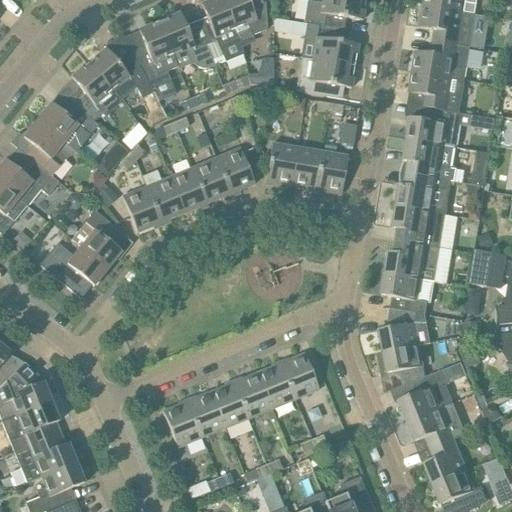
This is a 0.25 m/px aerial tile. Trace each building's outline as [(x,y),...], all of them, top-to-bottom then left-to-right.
[(235,30),(222,0),(216,0),(201,6),(225,64),(243,57),(235,30)] [(222,0),(235,30),(243,57),(243,56),(241,45),(254,40),(253,36),(260,33),(267,31),(265,1),(259,3),(257,0),(222,0)] [(338,30),(340,18),(362,21),(365,0),(308,0),(308,2),(305,24),(306,24),(338,30)] [(424,0),(423,7),(474,16),(476,0),(424,0)] [(435,31),(433,43),(470,49),(476,16),(474,16),(423,7),(420,28),(435,31)] [(180,15),(159,23),(173,56),(183,51),(186,50),(186,52),(187,54),(187,56),(188,58),(189,60),(190,61),(192,63),(193,64),(195,66),(196,67),(198,68),(200,69),(202,69),(204,70),(206,70),(214,67),(201,36),(198,28),(187,33),(180,15)] [(305,24),(271,18),(271,31),(302,37),(305,24)] [(146,50),(133,56),(153,94),(154,93),(152,89),(171,81),(167,72),(177,68),(173,56),(159,23),(138,32),(146,50)] [(304,37),(300,58),(301,58),(313,60),(354,67),(358,46),(336,42),(338,30),(306,24),(304,37)] [(507,43),(497,42),(495,53),(506,55),(507,43)] [(412,73),(452,79),(465,82),(470,49),(433,43),(431,55),(416,52),(412,73)] [(89,65),(120,102),(136,89),(142,99),(153,94),(133,56),(130,50),(129,50),(129,51),(130,51),(132,55),(119,66),(106,51),(89,65)] [(297,80),(295,93),(326,98),(328,86),(351,89),(355,67),(354,67),(313,60),(301,58),(297,80)] [(87,97),(75,108),(98,127),(98,126),(93,122),(119,102),(119,103),(120,102),(89,65),(72,79),(85,94),(87,97)] [(412,73),(409,94),(424,96),(422,108),(429,109),(460,114),(463,93),(450,91),(452,79),(412,73)] [(260,75),(248,75),(251,85),(273,89),(273,74),(260,75)] [(226,95),(251,85),(248,75),(247,75),(248,76),(222,87),(226,95)] [(250,103),(247,93),(228,101),(232,110),(250,103)] [(206,103),(202,94),(190,100),(194,108),(206,103)] [(304,100),(292,98),(290,111),(302,113),(304,100)] [(190,100),(179,104),(183,113),(194,108),(192,104),(192,102),(190,100)] [(317,112),(328,114),(330,105),(318,103),(317,112)] [(98,127),(74,108),(67,117),(51,104),(37,122),(76,153),(98,127)] [(330,105),(328,114),(342,116),(343,107),(330,105)] [(154,112),(152,118),(156,125),(167,119),(161,108),(154,112)] [(460,114),(422,108),(429,109),(427,122),(411,119),(407,141),(457,149),(462,115),(460,114)] [(174,123),(177,133),(189,128),(186,119),(174,123)] [(495,121),(485,120),(483,132),(493,133),(495,121)] [(76,154),(76,153),(37,122),(23,139),(33,147),(25,156),(34,163),(51,178),(65,160),(76,154)] [(165,137),(177,133),(174,123),(162,128),(165,137)] [(138,125),(121,142),(130,150),(146,134),(138,125)] [(147,143),(151,152),(157,150),(153,141),(147,143)] [(419,165),(417,177),(454,183),(456,171),(452,170),(455,149),(457,149),(407,141),(404,163),(419,165)] [(117,142),(108,153),(120,162),(128,152),(117,142)] [(291,187),(297,149),(271,145),(265,183),(291,187)] [(144,154),(137,147),(131,153),(135,162),(144,154)] [(240,149),(216,159),(231,195),(254,185),(240,149)] [(297,149),(291,187),(316,191),(322,153),(297,149)] [(476,152),(471,186),(484,188),(490,154),(476,152)] [(135,162),(131,153),(120,164),(127,171),(135,162)] [(347,158),(322,153),(316,191),(341,195),(347,158)] [(207,204),(231,195),(216,159),(193,169),(207,204)] [(51,178),(34,163),(24,176),(5,161),(0,167),(0,185),(27,207),(40,191),(48,197),(59,184),(51,178)] [(184,214),(207,204),(193,169),(169,179),(184,214)] [(400,186),(396,208),(446,216),(451,183),(454,183),(417,177),(415,188),(400,186)] [(146,188),(161,224),(184,214),(169,179),(146,188)] [(19,216),(27,207),(0,185),(0,234),(2,237),(19,216)] [(118,199),(108,187),(97,196),(107,208),(118,199)] [(137,234),(161,224),(146,188),(122,198),(137,234)] [(79,196),(70,195),(65,201),(68,209),(77,211),(82,205),(79,196)] [(396,208),(393,230),(399,231),(397,243),(440,250),(446,216),(396,208)] [(476,210),(471,215),(470,220),(479,222),(481,211),(476,210)] [(80,248),(107,270),(121,253),(106,241),(115,230),(99,217),(94,213),(79,231),(71,241),(80,248)] [(32,241),(20,232),(12,242),(23,252),(32,241)] [(493,247),(489,234),(477,238),(481,251),(493,247)] [(435,283),(440,250),(397,243),(396,254),(389,253),(385,275),(435,283)] [(93,287),(107,270),(80,248),(73,258),(57,245),(39,267),(63,286),(75,272),(93,287)] [(470,275),(469,285),(486,288),(491,254),(474,251),(473,255),(470,275)] [(511,262),(509,262),(506,278),(509,279),(504,308),(497,309),(500,327),(511,325),(511,262)] [(385,275),(382,297),(392,299),(390,310),(424,316),(427,304),(431,305),(435,283),(385,275)] [(379,332),(383,354),(419,347),(430,345),(424,316),(390,310),(387,325),(388,330),(379,332)] [(482,338),(481,323),(462,325),(461,329),(463,340),(482,338)] [(511,334),(489,338),(499,352),(500,351),(509,364),(507,365),(511,372),(511,334)] [(461,345),(459,351),(461,356),(475,351),(471,341),(461,345)] [(0,387),(5,383),(0,379),(0,366),(10,354),(0,345),(0,387)] [(383,354),(378,355),(381,370),(382,376),(388,375),(395,374),(398,390),(411,384),(425,379),(419,347),(383,354)] [(304,355),(280,365),(295,400),(318,391),(304,355)] [(0,407),(1,409),(0,409),(0,419),(1,423),(51,402),(48,395),(52,393),(46,377),(41,379),(37,376),(25,364),(5,383),(0,387),(0,407)] [(271,410),(295,400),(280,365),(257,374),(271,410)] [(407,423),(453,404),(445,386),(450,384),(444,371),(425,379),(411,384),(415,395),(399,402),(407,423)] [(233,384),(248,420),(271,410),(257,374),(233,384)] [(224,429),(248,420),(233,384),(210,394),(224,429)] [(186,403),(201,439),(224,429),(210,394),(186,403)] [(16,417),(1,423),(14,453),(40,443),(61,434),(56,423),(59,422),(51,402),(16,417)] [(201,439),(186,403),(163,413),(177,448),(201,439)] [(424,440),(429,451),(453,441),(466,435),(453,404),(407,423),(415,443),(424,440)] [(498,413),(488,409),(481,412),(487,427),(500,419),(498,413)] [(61,434),(40,443),(14,453),(26,484),(41,478),(76,464),(68,444),(66,445),(61,434)] [(323,437),(311,441),(315,450),(326,445),(323,437)] [(315,450),(311,441),(300,446),(303,455),(315,450)] [(466,472),(453,441),(429,451),(433,462),(424,465),(433,486),(466,472)] [(319,456),(308,461),(312,469),(323,464),(319,456)] [(267,466),(270,475),(282,470),(279,461),(267,466)] [(76,464),(41,478),(48,495),(25,505),(28,511),(46,511),(60,507),(56,495),(84,484),(76,464)] [(259,479),(270,475),(267,466),(255,471),(259,479)] [(466,472),(433,486),(441,506),(457,500),(462,510),(486,500),(481,489),(474,492),(466,472)] [(230,475),(218,480),(221,488),(233,483),(230,475)] [(328,511),(358,511),(371,507),(359,479),(341,486),(345,495),(326,503),(325,503),(328,511)] [(210,493),(221,488),(218,480),(206,484),(210,493)] [(510,486),(493,492),(499,507),(511,501),(511,490),(510,486)] [(328,511),(325,503),(326,503),(322,494),(304,501),(308,510),(303,511),(328,511)] [(79,511),(75,501),(60,507),(46,511),(79,511)]
